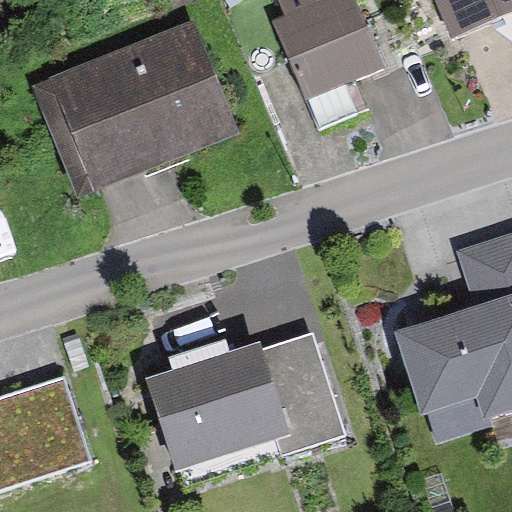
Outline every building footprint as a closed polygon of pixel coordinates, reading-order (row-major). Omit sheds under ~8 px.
[(287,23),(274,28),(308,110),(387,77),(354,0),(340,0),(339,0),(289,0),(279,5),(287,23)] [(511,23),(511,0),(433,0),(453,48),(511,23)] [(241,147),(196,26),(33,92),(78,211),(241,147)] [(511,240),(457,258),(475,319),(396,346),(423,426),(430,425),(436,450),(511,423),(511,240)] [(262,353),(146,390),(178,481),(280,450),(284,462),(349,442),(315,340),(263,356),(262,353)] [(66,384),(0,404),(0,500),(95,470),(66,384)]
